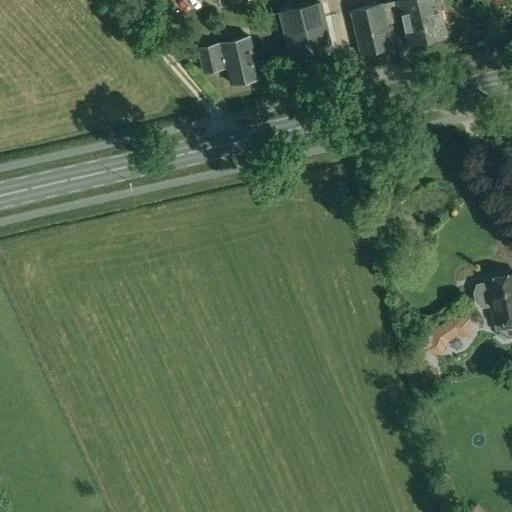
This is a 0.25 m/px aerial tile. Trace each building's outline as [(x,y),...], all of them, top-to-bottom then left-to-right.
[(280,9),(292,60),(331,51),(319,0),(280,9)] [(397,0),(383,3),(388,23),(404,19),(409,43),(446,34),(437,0),(397,0)] [(393,46),(388,23),(383,3),(351,11),(362,54),(393,46)] [(204,72),(227,67),(230,85),(259,78),(250,38),(221,44),(198,49),(204,72)] [(511,272),(485,279),(485,281),(478,282),(475,291),(477,299),(483,306),(491,305),(495,323),(497,323),(497,326),(497,328),(498,331),(508,337),(511,336),(511,272)]
